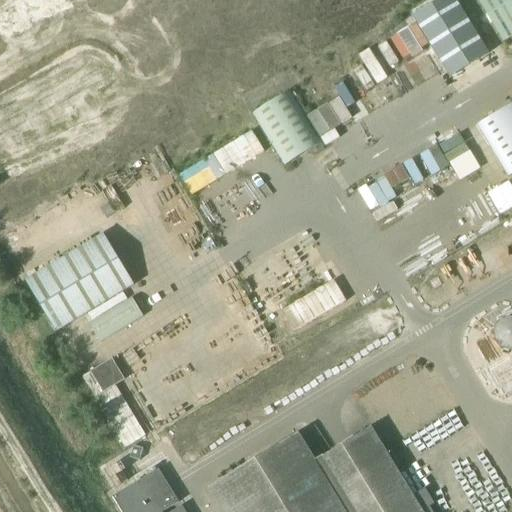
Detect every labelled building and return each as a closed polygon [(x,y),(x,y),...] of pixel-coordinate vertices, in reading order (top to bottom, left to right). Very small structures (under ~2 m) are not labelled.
[(455,0),(438,0),(411,17),(448,78),(489,53),(455,0)] [(511,0),(477,0),(504,43),(511,38),(511,0)] [(290,91),(253,114),(285,165),(322,143),(290,91)] [(511,105),(477,126),(508,178),(511,175),(511,105)] [(432,174),(449,164),(459,180),(480,168),(457,132),(420,155),(432,174)] [(243,135),(177,173),(190,196),(256,158),(243,135)] [(498,215),(511,208),(511,187),(509,182),(488,191),(498,215)] [(24,282),(54,332),(79,318),(133,287),(103,236),(24,282)] [(334,281),(283,311),(295,331),(346,301),(334,281)] [(132,298),(89,324),(101,344),(144,317),(132,298)] [(511,322),(509,321),(505,321),(499,324),(495,329),(494,333),(495,338),(497,342),(500,345),(506,347),(511,346),(511,322)] [(89,372),(80,377),(123,449),(144,436),(114,386),(123,380),(122,379),(111,359),(89,372)] [(413,498),(371,429),(316,462),(345,511),(431,511),(430,509),(435,507),(425,491),(413,498)] [(183,511),(181,507),(172,511),(164,511),(178,503),(158,471),(112,498),(120,511),(183,511)]
